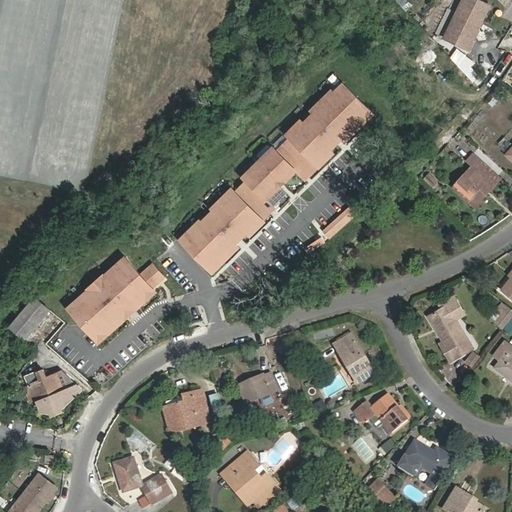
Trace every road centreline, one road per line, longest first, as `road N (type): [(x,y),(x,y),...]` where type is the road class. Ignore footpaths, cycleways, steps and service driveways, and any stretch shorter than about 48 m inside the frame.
road 1 (residential): [(92,499),(95,443),(133,388),(185,356),(383,297)]
road 2 (track): [(511,47),(304,321)]
road 3 (residential): [(383,297),(429,385),(479,429),(511,430)]
road 4 (residential): [(383,297),(511,235)]
